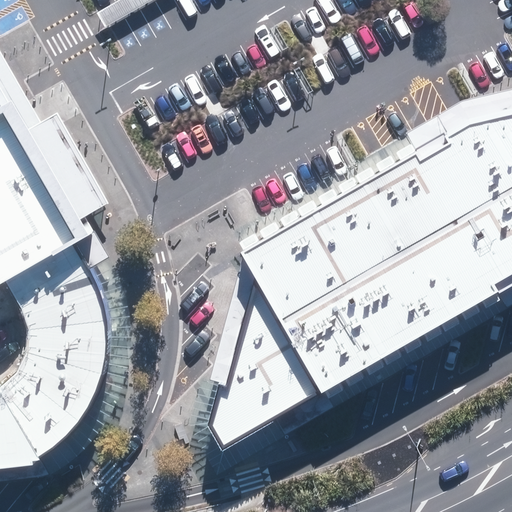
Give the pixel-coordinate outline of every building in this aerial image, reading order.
[(111,0),(98,8),(107,22),(145,0),(111,0)] [(0,40),(0,82),(82,230),(98,259),(111,250),(90,210),(113,197),(61,106),(44,116),(0,40)] [(0,278),(14,271),(82,230),(0,82),(0,278)] [(215,416),(230,446),(511,287),(511,114),(466,126),(245,238),(251,260),(215,416)] [(0,456),(24,453),(54,448),(93,427),(114,390),(123,346),(118,296),(98,259),(82,230),(14,271),(36,326),(36,348),(28,364),(15,378),(0,379),(0,456)]
